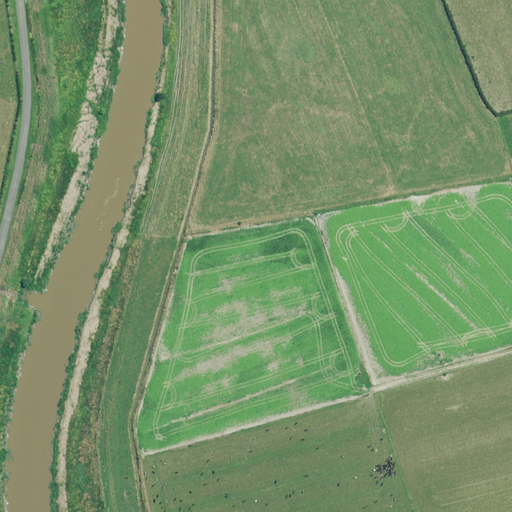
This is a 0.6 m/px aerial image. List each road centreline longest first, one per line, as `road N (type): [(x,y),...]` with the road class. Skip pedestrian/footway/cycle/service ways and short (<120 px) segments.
road 1 (unclassified): [(0,253),(26,114),(18,0)]
road 2 (track): [(376,390),(511,357)]
